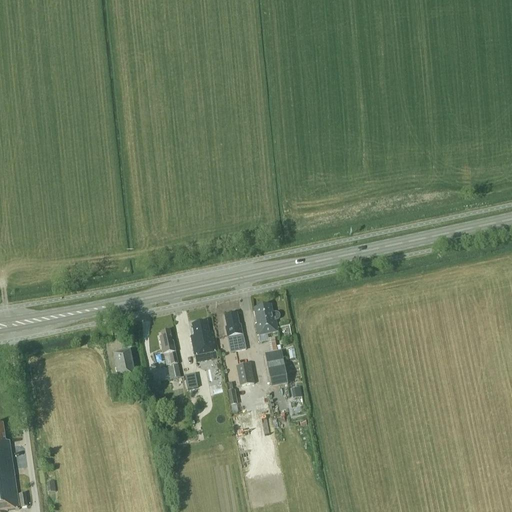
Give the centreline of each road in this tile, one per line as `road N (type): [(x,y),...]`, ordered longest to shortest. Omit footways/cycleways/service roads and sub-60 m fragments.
road 1 (primary): [(0,328),(289,267)]
road 2 (primary): [(511,219),(289,267)]
